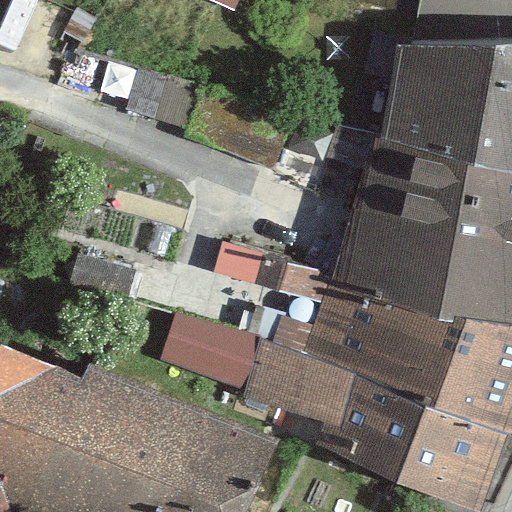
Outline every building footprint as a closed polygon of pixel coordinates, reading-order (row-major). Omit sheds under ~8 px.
[(511,27),(389,31),(373,130),(511,159),(511,27)] [(511,159),(373,130),(330,276),(511,314),(511,159)] [(511,404),(511,314),(330,276),(309,353),(290,424),(475,505),(511,404)] [(290,424),(309,353),(169,312),(146,389),(264,441),(282,446),(290,424)] [(0,488),(54,511),(231,511),(264,441),(146,389),(0,324),(0,488)]
